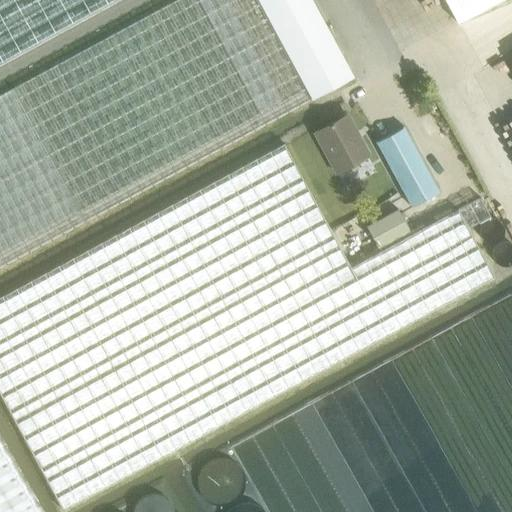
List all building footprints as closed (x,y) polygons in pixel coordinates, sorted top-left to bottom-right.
[(0,0),(0,65),(122,0),(0,0)] [(0,269),(311,102),(255,0),(180,0),(0,96),(0,269)] [(312,0),(255,0),(311,102),(354,78),(312,0)] [(511,0),(447,0),(459,23),(501,0),(511,0)] [(336,174),(369,155),(361,139),(358,140),(346,118),(315,135),(336,174)] [(412,209),(439,193),(404,129),(376,145),(412,209)] [(0,298),(0,395),(63,511),(494,278),(468,229),(490,217),(480,199),(351,269),(284,145),(0,298)] [(378,249),(409,233),(398,212),(366,229),(378,249)] [(37,511),(0,447),(0,511),(37,511)]
